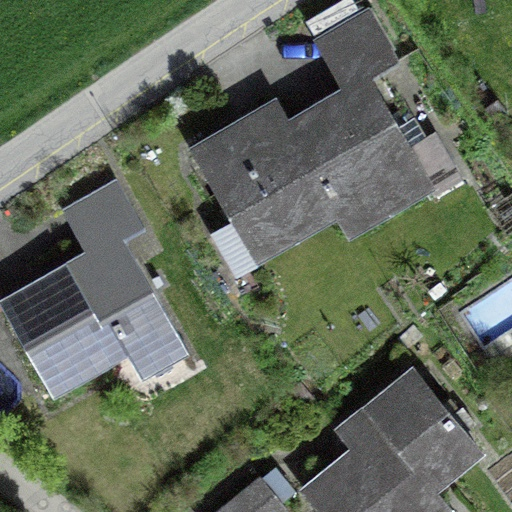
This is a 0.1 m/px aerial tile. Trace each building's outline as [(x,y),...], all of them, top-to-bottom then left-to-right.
[(284,113),(340,213),(350,232),(436,185),(412,141),(426,134),(414,113),(401,120),(377,77),(402,63),(368,1),(359,6),(355,0),(336,0),(304,18),(340,83),(284,113)] [(340,213),(284,113),(273,94),(189,141),(231,218),(210,229),(234,272),(340,213)] [(97,272),(16,321),(69,413),(142,380),(157,415),(212,382),(140,260),(160,250),(134,199),(71,226),(97,272)] [(348,444),(297,485),(319,511),(446,511),(454,507),(439,489),(487,450),(412,359),(332,424),(348,444)] [(260,472),(212,511),(288,511),(291,510),(283,500),(296,489),(275,464),(262,475),(260,472)]
